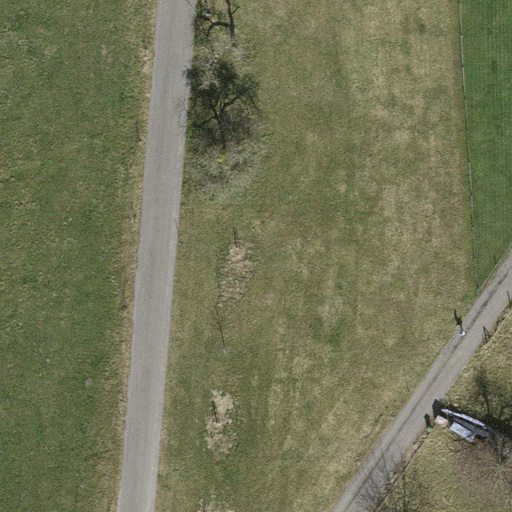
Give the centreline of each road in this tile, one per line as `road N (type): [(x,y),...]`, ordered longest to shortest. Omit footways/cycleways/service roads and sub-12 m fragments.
road 1 (unclassified): [(181,0),(139,511)]
road 2 (track): [(511,279),(357,511)]
